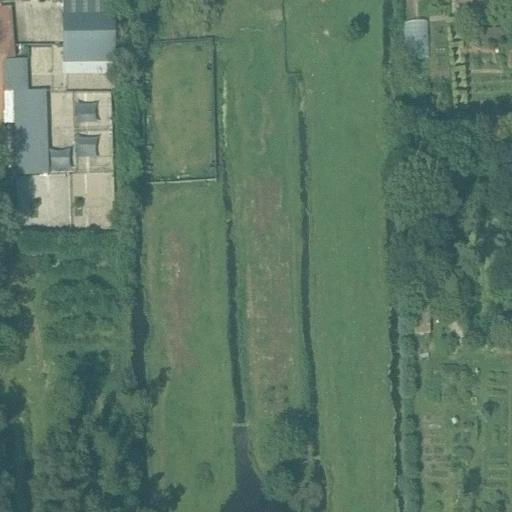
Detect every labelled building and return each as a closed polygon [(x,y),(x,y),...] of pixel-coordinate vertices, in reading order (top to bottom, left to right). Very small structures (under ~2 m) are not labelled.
[(110,0),(63,0),(65,67),(112,66),(110,0)] [(404,0),(405,15),(432,15),(431,0),(404,0)] [(454,0),(455,14),(487,13),(486,0),(454,0)] [(10,7),(0,7),(0,38),(2,59),(14,58),(10,7)] [(3,60),(4,93),(28,93),(27,60),(3,60)] [(14,94),(16,138),(45,137),(44,93),(14,94)]
